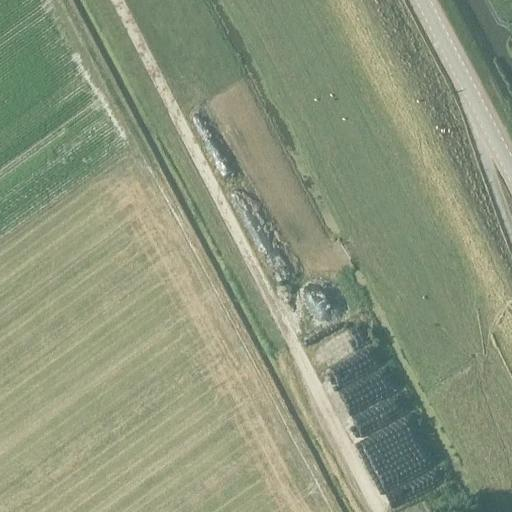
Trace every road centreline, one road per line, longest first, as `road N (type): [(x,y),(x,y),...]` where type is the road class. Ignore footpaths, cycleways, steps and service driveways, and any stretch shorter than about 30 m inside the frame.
road 1 (track): [(116,0),(377,511)]
road 2 (tertiary): [(511,159),(429,0)]
